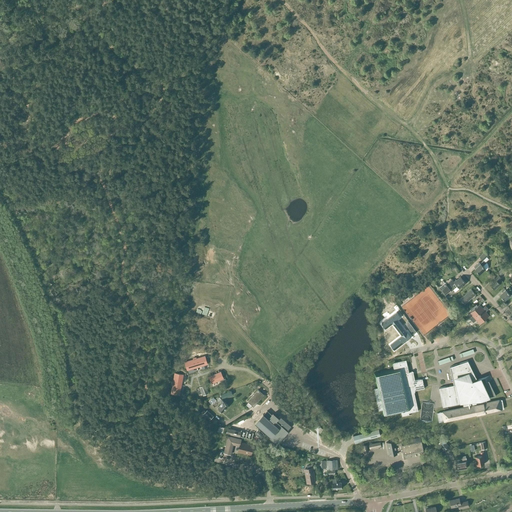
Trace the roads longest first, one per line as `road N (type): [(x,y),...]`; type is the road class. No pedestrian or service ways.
road 1 (track): [(259,471),(187,452),(147,398),(145,325),(117,232),(98,181),(66,151)]
road 2 (secondary): [(167,511),(360,502)]
road 3 (residential): [(263,408),(270,405),(339,456),(360,502)]
road 4 (tertiary): [(373,501),(511,472)]
